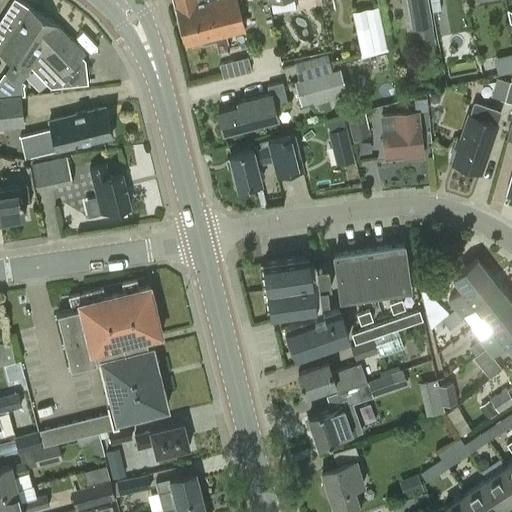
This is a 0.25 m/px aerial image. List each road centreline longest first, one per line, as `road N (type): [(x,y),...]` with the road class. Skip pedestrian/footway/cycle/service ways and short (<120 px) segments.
road 1 (residential): [(511,242),(450,210),(418,205),(198,238)]
road 2 (secondary): [(268,511),(198,238)]
road 3 (residential): [(0,272),(198,238)]
road 4 (secondary): [(198,238),(156,73)]
road 5 (unknown): [(30,267),(70,419)]
